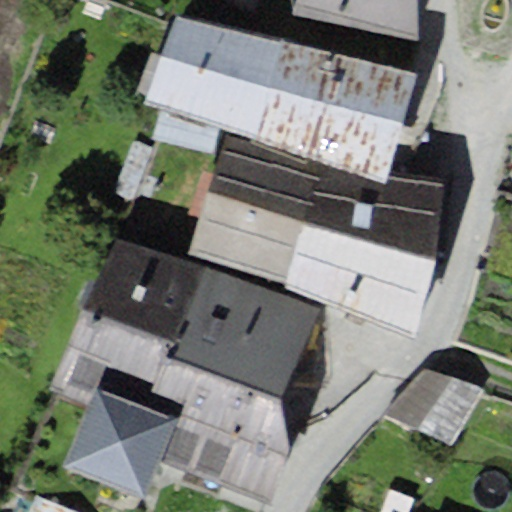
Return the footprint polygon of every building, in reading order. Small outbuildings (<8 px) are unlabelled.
[(296,0),(293,10),(414,30),(413,0),(296,0)] [(412,70),(174,13),(142,107),(226,132),(386,182),(387,172),(412,70)] [(386,182),(226,132),(188,247),(286,280),(285,285),(411,331),(428,258),(439,259),(443,219),(447,182),(387,172),(386,182)] [(118,236),(83,306),(174,342),(170,353),(281,395),(284,386),(317,305),(118,236)] [(285,425),(281,395),(170,353),(174,342),(83,306),(55,375),(92,389),(96,382),(173,415),(155,456),(271,496),(288,446),(285,425)] [(425,369),(387,409),(449,442),(482,390),(425,369)] [(92,389),(61,461),(139,493),(155,456),(173,415),(96,382),(92,389)] [(76,511),(40,495),(32,511),(76,511)]
